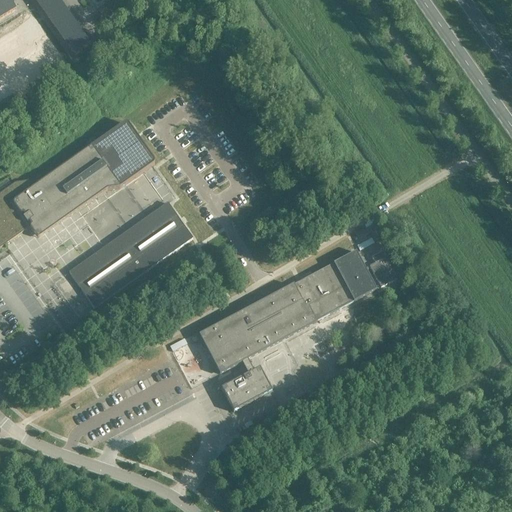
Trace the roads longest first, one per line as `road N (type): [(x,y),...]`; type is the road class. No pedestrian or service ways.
road 1 (unclassified): [(261,282),(477,154)]
road 2 (unclassified): [(194,511),(152,486),(42,447),(0,419)]
road 3 (unclassified): [(477,154),(368,0)]
road 4 (trunk): [(420,0),(511,131)]
